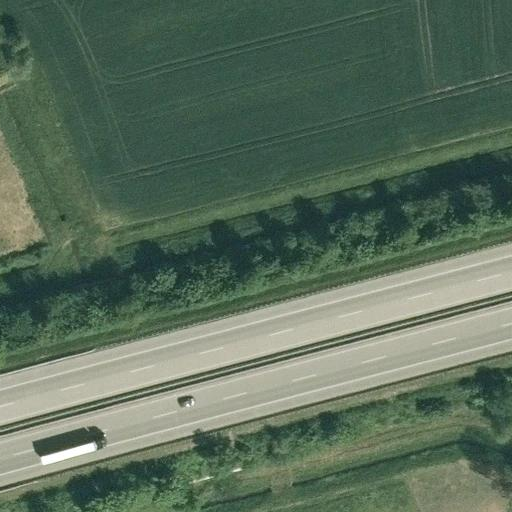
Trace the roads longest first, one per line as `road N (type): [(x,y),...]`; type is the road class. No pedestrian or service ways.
road 1 (motorway): [(0,455),(511,323)]
road 2 (motorway): [(511,264),(0,395)]
